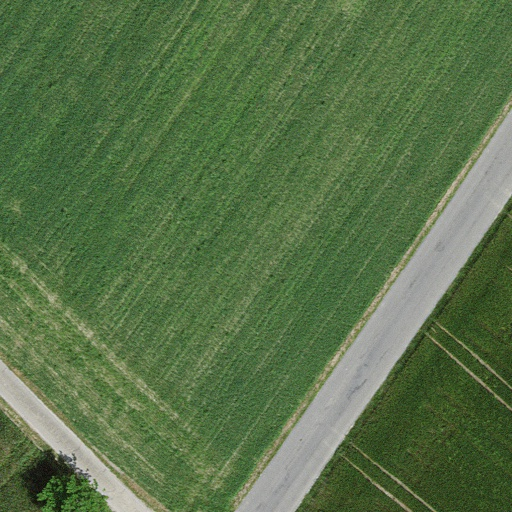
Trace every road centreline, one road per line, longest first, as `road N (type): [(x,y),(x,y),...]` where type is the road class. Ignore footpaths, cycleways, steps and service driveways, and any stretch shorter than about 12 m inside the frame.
road 1 (unclassified): [(262,511),(511,130)]
road 2 (unclassified): [(0,376),(134,511)]
